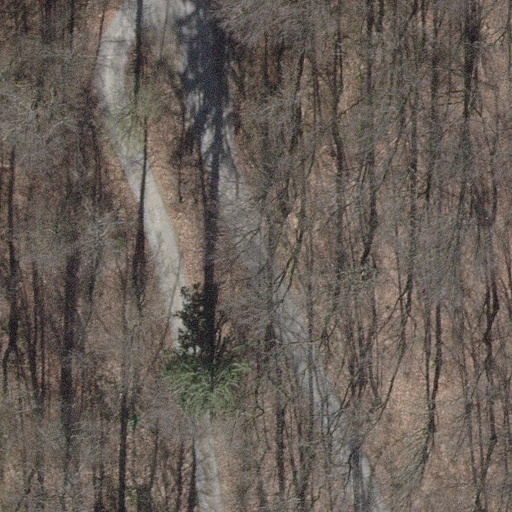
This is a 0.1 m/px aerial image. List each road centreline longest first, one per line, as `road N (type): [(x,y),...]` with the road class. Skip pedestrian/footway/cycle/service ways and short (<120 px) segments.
road 1 (track): [(187,0),(201,125),(377,511)]
road 2 (track): [(206,511),(189,324),(106,63),(139,0)]
